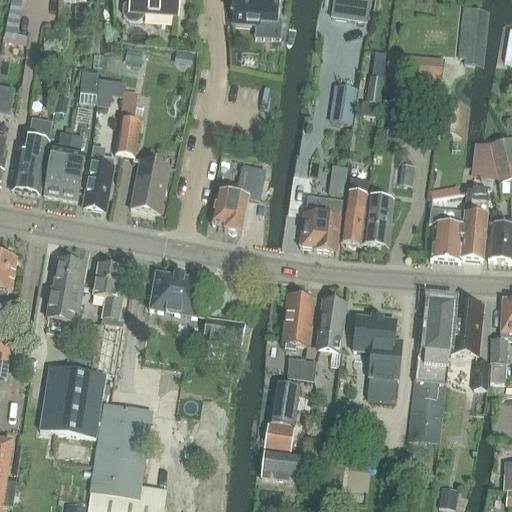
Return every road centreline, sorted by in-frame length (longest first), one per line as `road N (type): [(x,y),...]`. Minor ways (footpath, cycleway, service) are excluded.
road 1 (tertiary): [(511,286),(371,278),(181,253)]
road 2 (residential): [(216,0),(217,67),(181,253)]
road 3 (tertiary): [(181,253),(0,219)]
